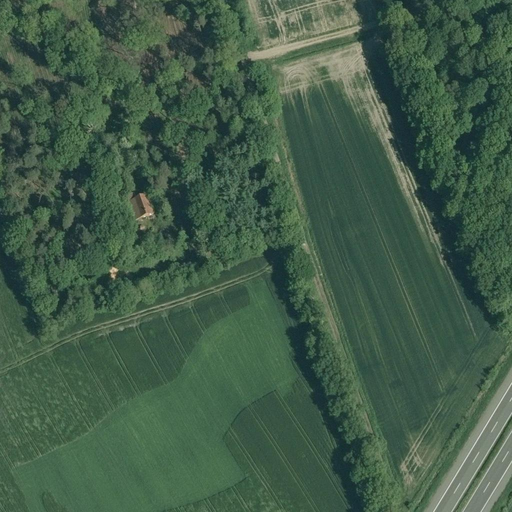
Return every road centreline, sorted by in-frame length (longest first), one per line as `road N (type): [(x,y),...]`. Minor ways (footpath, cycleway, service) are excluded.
road 1 (track): [(391,494),(225,0)]
road 2 (track): [(302,239),(133,274),(73,301)]
road 3 (track): [(242,57),(463,0)]
road 4 (motorway): [(511,380),(434,511)]
